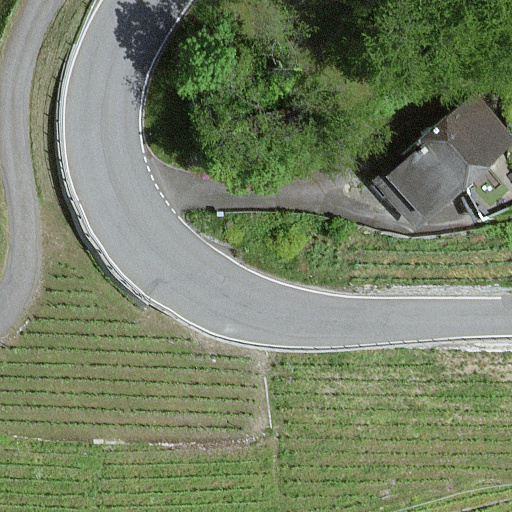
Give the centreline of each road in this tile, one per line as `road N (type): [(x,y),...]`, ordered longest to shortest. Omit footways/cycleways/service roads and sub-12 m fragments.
road 1 (secondary): [(511,316),(376,321),(252,312),(170,268),(119,197)]
road 2 (unclassified): [(43,0),(17,64),(15,149),(26,239),(0,315)]
road 3 (secondary): [(149,0),(109,101),(108,165),(119,197)]
